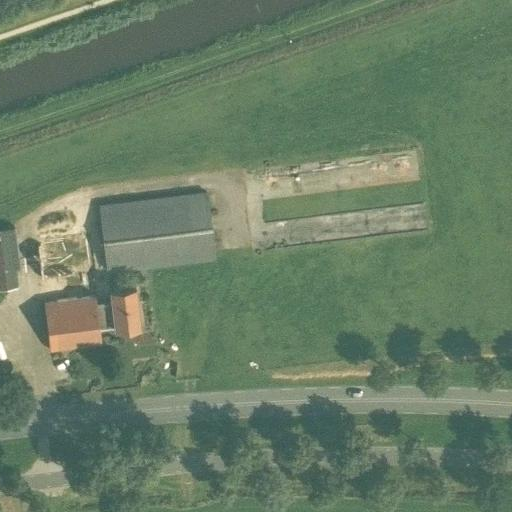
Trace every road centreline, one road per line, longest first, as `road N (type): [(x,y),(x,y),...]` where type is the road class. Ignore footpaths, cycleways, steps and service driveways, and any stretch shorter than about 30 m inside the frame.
road 1 (unclassified): [(0,482),(194,459),(428,453),(511,461)]
road 2 (primary): [(511,406),(295,397),(0,423)]
road 3 (unknown): [(39,419),(22,300),(27,235),(79,199)]
